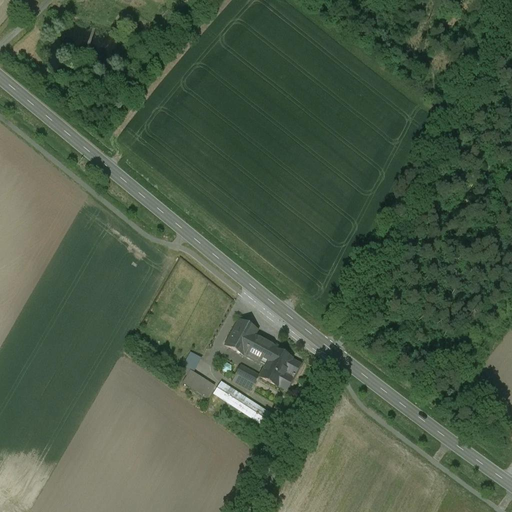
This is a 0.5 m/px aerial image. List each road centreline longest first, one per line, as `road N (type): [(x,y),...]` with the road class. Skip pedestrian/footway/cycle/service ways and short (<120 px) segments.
road 1 (secondary): [(335,354),(0,78)]
road 2 (unclassified): [(335,354),(511,7)]
road 3 (secondary): [(511,486),(335,354)]
road 4 (unclassified): [(253,511),(335,354)]
